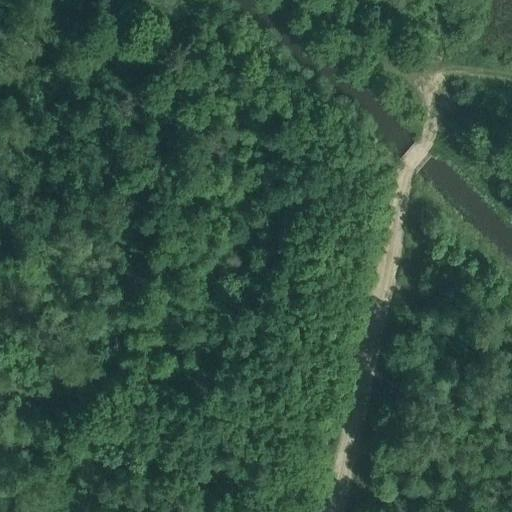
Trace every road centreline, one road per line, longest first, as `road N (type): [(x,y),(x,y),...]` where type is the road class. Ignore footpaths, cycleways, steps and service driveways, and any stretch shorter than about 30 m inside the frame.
road 1 (track): [(466,73),(437,97),(427,147),(411,170),(336,511)]
road 2 (track): [(301,0),(369,56),(466,73)]
